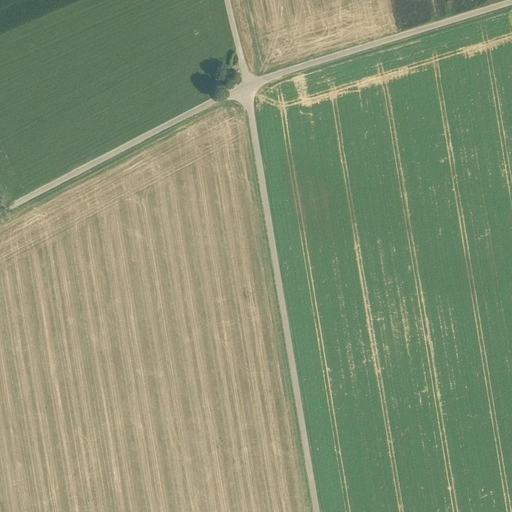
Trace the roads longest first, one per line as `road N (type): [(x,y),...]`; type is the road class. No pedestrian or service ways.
road 1 (track): [(511,2),(247,86),(0,213)]
road 2 (track): [(227,0),(321,511)]
